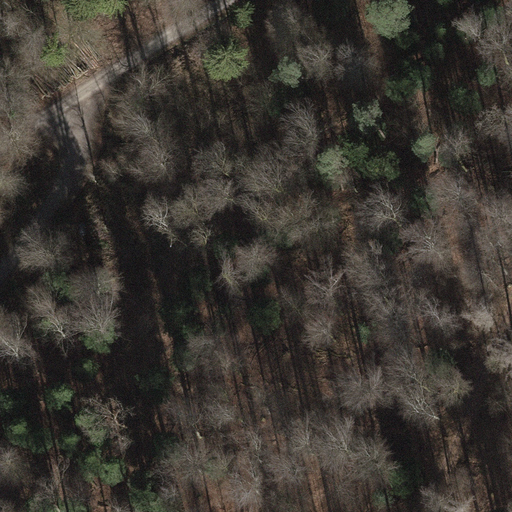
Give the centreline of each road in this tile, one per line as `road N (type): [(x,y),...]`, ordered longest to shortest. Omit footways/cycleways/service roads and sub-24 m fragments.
road 1 (track): [(0,276),(78,177),(99,88)]
road 2 (track): [(511,315),(421,511)]
road 3 (track): [(99,88),(233,0)]
